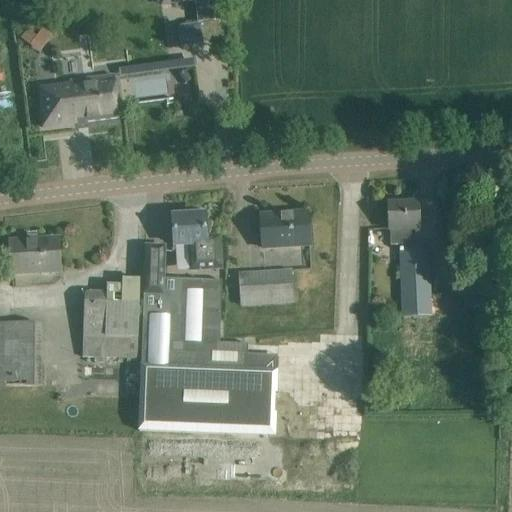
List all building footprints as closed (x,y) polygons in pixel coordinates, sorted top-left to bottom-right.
[(172,0),(173,4),(195,1),(198,23),(215,21),(212,0),(172,0)] [(30,28),(25,43),(45,50),(50,35),(30,28)] [(114,80),(38,90),(43,128),(119,118),(114,80)] [(186,86),(127,93),(131,117),(190,109),(186,86)] [(400,250),(401,318),(429,316),(427,248),(412,249),(411,229),(419,229),(418,204),(388,205),(389,230),(390,230),(390,246),(401,245),(401,250),(400,250)] [(308,214),(261,217),(263,249),(310,246),(308,214)] [(190,246),(192,271),(221,269),(219,242),(206,243),(205,217),(173,218),(175,246),(190,246)] [(10,243),(12,275),(60,272),(58,240),(10,243)] [(164,272),(144,271),(138,430),(269,433),(273,355),(279,357),(279,336),(255,338),(256,347),(248,347),(248,345),(221,345),(222,282),(164,280),(164,272)] [(293,303),(291,271),(239,275),(241,307),(293,303)] [(107,294),(86,294),(83,358),(137,359),(140,281),(122,281),(122,287),(107,286),(107,294)] [(40,325),(0,325),(0,387),(40,387),(40,325)]
